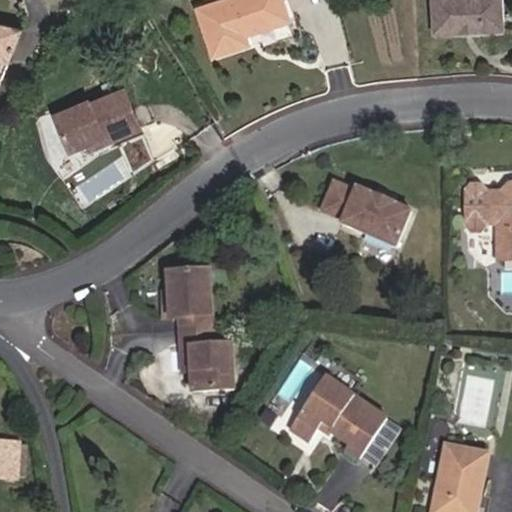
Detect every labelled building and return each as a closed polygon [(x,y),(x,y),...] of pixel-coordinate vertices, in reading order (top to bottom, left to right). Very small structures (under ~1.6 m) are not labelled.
[(290,0),(218,0),(198,7),(212,52),(252,38),(249,30),(295,14),(290,0)] [(437,0),(440,35),(510,32),(508,0),(437,0)] [(0,82),(21,32),(0,27),(0,82)] [(92,105),(61,119),(76,154),(110,139),(114,147),(149,132),(133,95),(96,112),(92,105)] [(340,223),(397,246),(412,209),(391,200),(390,204),(374,198),(375,194),(358,186),(357,189),(334,180),(323,209),(343,217),(340,223)] [(468,185),(464,190),(463,223),(463,226),(468,230),(481,231),(485,226),(485,223),(499,224),(498,259),(511,259),(511,185),(506,186),(502,194),(483,194),(483,191),(478,186),(468,185)] [(199,344),(199,367),(199,389),(239,389),(239,342),(215,341),(214,270),(176,270),(176,313),(188,313),(188,344),(199,344)] [(188,367),(199,367),(199,344),(188,344),(188,367)] [(329,375),(297,423),(316,436),(328,418),(337,424),(335,427),(355,440),(350,447),(365,456),(391,416),(329,375)] [(0,444),(0,481),(26,481),(24,445),(0,444)] [(449,448),(437,511),(487,511),(493,479),(488,478),(492,456),(449,448)]
